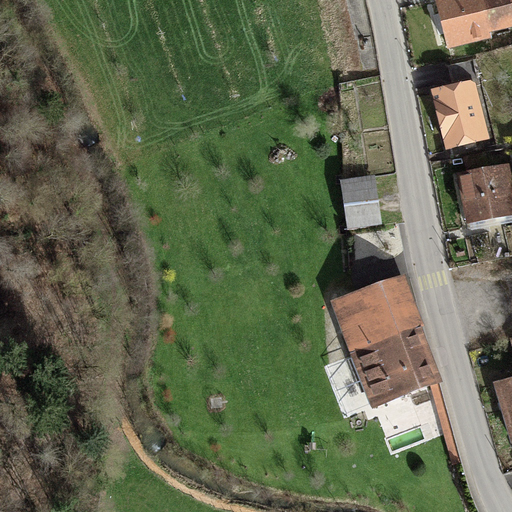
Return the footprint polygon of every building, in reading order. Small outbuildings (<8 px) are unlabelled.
[(511,0),(437,0),(447,40),(511,23),(511,0)] [(477,65),(432,76),(447,140),(493,129),(477,65)] [(511,192),(503,157),(455,168),(468,221),(511,210),(511,192)] [(376,176),(341,180),(347,228),(382,223),(376,176)] [(398,277),(336,301),(374,401),(437,377),(398,277)] [(511,378),(493,383),(508,442),(511,441),(511,378)]
